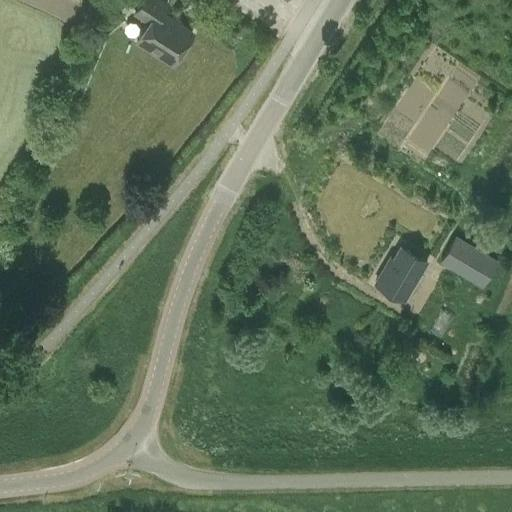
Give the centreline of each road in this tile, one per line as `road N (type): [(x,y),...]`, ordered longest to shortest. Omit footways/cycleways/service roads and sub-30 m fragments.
road 1 (tertiary): [(139,450),(188,277),(230,185),(341,0)]
road 2 (unclassified): [(139,450),(182,474),(220,480),(511,474)]
road 3 (tertiary): [(0,484),(69,474),(139,450)]
